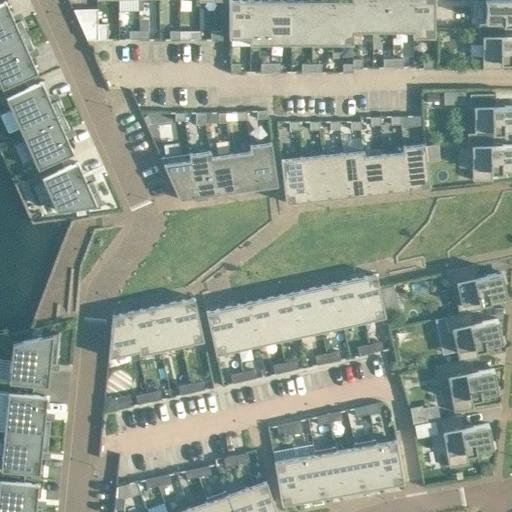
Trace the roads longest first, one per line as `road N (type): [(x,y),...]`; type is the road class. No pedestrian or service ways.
road 1 (residential): [(49,0),(143,213),(139,234),(99,288),(74,511)]
road 2 (residential): [(384,511),(511,494)]
